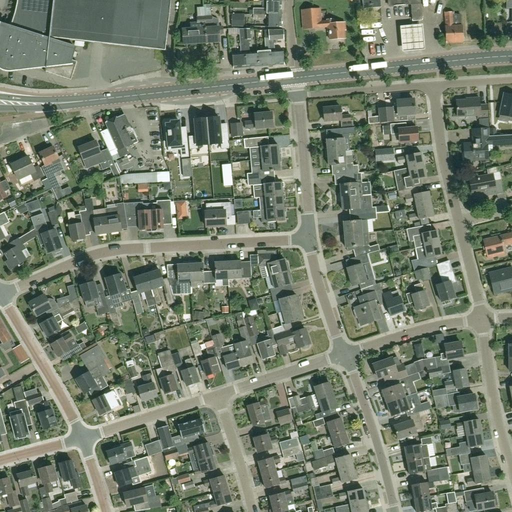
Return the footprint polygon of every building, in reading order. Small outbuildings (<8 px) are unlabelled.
[(23,71),(40,69),(46,72),(54,75),(71,81),(77,62),(71,60),(72,57),(76,58),(76,56),(77,53),(74,52),(75,48),(50,40),(51,39),(50,39),(54,0),(17,0),(17,4),(15,13),(10,28),(0,25),(1,23),(0,23),(0,69),(3,72),(5,72),(7,72),(8,73),(10,72),(23,71)] [(98,44),(165,51),(170,0),(54,0),(50,39),(51,39),(76,41),(86,42),(98,44)] [(362,0),(364,8),(381,7),(380,0),(362,0)] [(253,15),(281,15),(281,2),(267,2),(267,9),(253,9),(253,10),(253,15)] [(421,4),(411,5),(412,22),(422,21),(421,4)] [(182,45),(206,43),(204,8),(204,7),(196,8),(197,17),(196,17),(196,23),(190,23),(190,30),(181,30),(182,45)] [(212,29),(212,24),(211,7),(204,8),(206,43),(219,42),(219,34),(223,34),(222,28),(212,29)] [(346,31),(345,24),(345,23),(334,24),(333,20),(327,20),(327,22),(321,22),(320,9),(302,11),(303,30),(321,28),(321,27),(329,27),(330,40),(345,39),(344,31),(346,31)] [(463,25),(461,26),(460,15),(454,15),(454,12),(446,13),(446,43),(463,43),(463,25)] [(231,27),(244,27),(244,14),(231,14),(231,27)] [(281,24),(281,15),(253,15),(253,19),(267,19),(267,27),(281,28),(281,24)] [(423,26),(401,28),(403,52),(425,50),(423,26)] [(232,54),(233,69),(247,68),(244,40),(245,40),(244,34),(245,34),(245,29),(239,29),(241,54),(232,54)] [(251,40),(250,29),(245,29),(245,34),(244,34),(245,40),(244,40),(247,68),(259,67),(258,52),(250,53),(249,40),(251,40)] [(274,51),(273,38),(283,38),(283,30),(268,31),(269,38),(271,66),(284,65),(283,51),(274,51)] [(264,31),(265,39),(266,52),(258,52),(259,67),(271,66),(269,38),(268,31),(264,31)] [(511,95),(505,94),(500,115),(511,117),(511,95)] [(457,101),(458,118),(477,116),(477,119),(487,119),(487,105),(483,105),(480,106),(479,98),(471,99),(471,101),(457,101)] [(369,125),(380,124),(408,121),(407,115),(415,114),(414,100),(397,102),(398,109),(393,110),(392,108),(382,109),(379,109),(380,117),(368,118),(369,125)] [(342,130),(343,130),(343,129),(354,128),(353,121),(350,121),(350,115),(341,115),(340,107),(323,108),(325,122),(341,120),(342,129),(342,130)] [(256,130),(273,128),(272,114),(254,115),(255,121),(245,122),(246,129),(256,128),(256,130)] [(124,156),(129,154),(126,148),(138,142),(125,115),(105,123),(118,151),(117,151),(120,158),(124,156)] [(219,118),(207,119),(209,145),(221,144),(221,150),(229,149),(228,133),(220,134),(220,125),(219,118)] [(196,136),(188,137),(190,150),(198,149),(197,146),(209,145),(207,119),(194,120),(195,127),(196,136)] [(171,124),(166,125),(168,151),(181,150),(181,158),(188,157),(186,137),(180,138),(179,122),(171,122),(171,124)] [(231,138),(244,137),(242,123),(233,124),(230,124),(231,138)] [(399,143),(418,141),(417,129),(403,130),(403,124),(390,125),(391,135),(399,134),(399,143)] [(342,130),(342,129),(336,130),(337,140),(327,141),(328,154),(345,152),(350,151),(348,135),(355,134),(355,129),(343,130),(342,130)] [(511,136),(500,138),(496,138),(489,138),(488,130),(473,130),(474,145),(465,145),(465,153),(462,153),(463,163),(471,163),(471,161),(487,160),(487,152),(492,152),(492,146),(511,145),(511,136)] [(260,160),(260,161),(279,159),(278,146),(269,147),(263,147),(262,138),(244,140),(245,149),(249,149),(256,148),(257,160),(260,160)] [(96,141),(78,148),(83,160),(97,155),(100,163),(100,164),(102,170),(109,167),(114,165),(115,165),(113,161),(112,159),(110,154),(108,150),(100,153),(96,141)] [(41,167),(47,179),(52,189),(58,186),(52,174),(56,172),(63,169),(58,160),(59,160),(53,148),(40,154),(45,165),(41,167)] [(393,148),(375,149),(376,161),(394,159),(393,148)] [(341,175),(359,174),(358,168),(353,168),(351,151),(350,151),(345,152),(328,154),(329,166),(332,166),(340,165),(341,175)] [(408,169),(423,166),(421,153),(406,156),(406,157),(397,159),(398,165),(407,163),(408,169)] [(117,162),(122,173),(137,167),(132,155),(117,162)] [(34,168),(29,157),(12,165),(18,180),(30,175),(34,182),(44,177),(39,166),(34,168)] [(183,168),(191,167),(190,159),(182,160),(183,168)] [(251,167),(252,174),(247,174),(248,175),(248,180),(269,178),(269,172),(275,172),(281,171),(279,159),(260,161),(260,166),(251,167)] [(397,185),(398,191),(412,189),(421,187),(422,187),(421,180),(426,179),(423,166),(408,169),(401,171),(404,183),(397,185)] [(487,170),(488,176),(470,179),(472,193),(473,199),(486,197),(495,196),(503,194),(501,180),(494,182),(493,175),(493,174),(498,173),(498,168),(487,170)] [(342,185),(340,185),(341,198),(363,196),(362,184),(362,179),(359,179),(359,174),(341,175),(342,185)] [(282,183),(270,184),(269,178),(248,180),(248,186),(264,185),(265,191),(253,192),(254,199),(259,198),(283,196),(282,183)] [(0,200),(7,197),(5,192),(10,189),(6,180),(0,183),(0,181),(0,200)] [(146,180),(136,181),(137,189),(147,188),(146,180)] [(416,208),(431,205),(429,192),(414,195),(412,189),(398,191),(400,199),(405,198),(406,203),(415,202),(416,208)] [(260,210),(284,208),(283,196),(259,198),(260,210)] [(364,209),(363,196),(341,198),(342,211),(349,210),(358,210),(358,216),(376,214),(376,208),(372,208),(364,209)] [(172,215),(171,202),(171,201),(157,201),(157,204),(158,211),(150,211),(151,232),(156,232),(158,230),(164,229),(163,226),(163,215),(171,215),(172,215)] [(130,204),(124,204),(126,215),(126,218),(139,217),(140,231),(145,230),(147,232),(151,232),(150,211),(150,205),(150,204),(144,205),(143,203),(130,204)] [(213,212),(206,212),(206,227),(227,226),(227,225),(226,219),(232,218),(232,216),(231,205),(231,203),(221,204),(221,207),(213,207),(213,212)] [(28,211),(24,204),(17,208),(20,215),(28,211)] [(105,209),(109,233),(121,231),(119,217),(126,215),(124,204),(117,205),(117,207),(112,208),(105,209)] [(431,205),(416,208),(418,214),(409,216),(410,222),(419,220),(434,217),(431,205)] [(54,207),(48,209),(49,213),(47,213),(52,226),(60,224),(54,207)] [(260,210),(261,223),(285,221),(284,208),(260,210)] [(109,233),(105,209),(99,210),(93,211),(93,210),(86,211),(86,214),(88,223),(94,223),(95,232),(96,235),(109,233)] [(67,214),(69,226),(72,241),(85,239),(85,236),(83,226),(88,225),(88,223),(86,214),(80,215),(74,216),(74,212),(67,214)] [(0,240),(4,238),(0,229),(0,227),(9,223),(5,213),(0,214),(0,240)] [(359,222),(350,222),(344,223),(345,235),(362,234),(361,222),(361,221),(365,221),(377,220),(376,215),(376,214),(358,216),(359,222)] [(49,232),(45,223),(43,215),(31,219),(34,227),(35,230),(37,237),(40,246),(45,244),(48,253),(53,251),(54,253),(55,254),(60,252),(60,251),(60,249),(61,248),(55,230),(49,232)] [(424,247),(439,244),(437,231),(421,234),(420,228),(407,230),(408,238),(413,237),(414,242),(423,240),(424,247)] [(23,245),(37,237),(35,230),(8,245),(11,251),(5,254),(9,260),(5,262),(10,270),(26,260),(19,248),(23,245)] [(511,233),(483,241),(487,256),(504,252),(503,247),(511,244),(511,233)] [(346,248),(347,252),(353,250),(355,258),(366,255),(368,255),(380,251),(378,245),(370,247),(369,246),(366,246),(363,246),(362,234),(345,235),(346,248)] [(427,259),(435,258),(442,256),(439,244),(424,247),(415,249),(417,255),(418,260),(411,261),(414,273),(427,268),(429,268),(427,259)] [(406,246),(408,256),(415,255),(413,245),(406,246)] [(271,276),(288,272),(287,268),(288,266),(287,262),(285,261),(285,259),(275,262),(273,254),(259,255),(259,265),(259,266),(266,266),(268,277),(271,276)] [(357,266),(348,269),(353,287),(359,285),(366,283),(361,265),(368,263),(366,255),(355,258),(357,266)] [(250,266),(250,258),(249,258),(249,263),(240,263),(240,262),(227,262),(228,280),(241,279),(251,279),(250,266)] [(229,286),(228,280),(227,262),(215,263),(215,272),(209,272),(210,284),(216,284),(222,284),(222,287),(229,286)] [(168,279),(170,286),(172,286),(176,286),(191,285),(190,264),(177,265),(178,269),(174,269),(175,273),(168,274),(168,277),(168,279)] [(210,284),(209,272),(203,272),(203,264),(190,264),(191,285),(192,288),(198,288),(197,285),(204,284),(210,284)] [(427,268),(414,273),(416,281),(421,280),(422,283),(431,280),(427,268)] [(511,268),(489,274),(494,295),(511,290),(511,268)] [(153,298),(155,305),(162,303),(160,296),(157,287),(163,286),(164,285),(163,280),(160,271),(147,275),(153,298)] [(450,272),(440,275),(443,284),(436,286),(441,302),(456,298),(451,283),(455,282),(452,271),(450,272)] [(289,276),(288,272),(271,276),(274,288),(270,289),(270,290),(272,295),(284,292),(282,286),(290,284),(291,284),(291,282),(292,281),(291,276),(289,276)] [(114,310),(116,309),(116,310),(123,308),(119,294),(125,292),(120,275),(106,279),(111,297),(110,297),(114,310)] [(148,307),(155,305),(153,298),(147,275),(134,279),(138,293),(143,292),(148,307)] [(359,285),(361,290),(373,286),(375,286),(374,281),(366,283),(359,285)] [(109,312),(107,306),(104,295),(98,296),(94,282),(80,286),(84,302),(94,299),(97,309),(98,316),(109,312)] [(383,295),(383,296),(379,284),(373,286),(378,301),(380,306),(386,304),(390,316),(405,311),(400,298),(398,291),(390,294),(390,293),(383,295)] [(409,304),(415,302),(417,309),(419,309),(420,310),(421,310),(426,309),(426,308),(426,307),(428,306),(424,292),(423,292),(421,284),(415,286),(417,294),(413,295),(412,293),(406,295),(406,297),(407,297),(409,304)] [(74,285),(67,287),(70,296),(71,302),(77,298),(78,298),(74,285)] [(352,302),(355,309),(354,310),(353,311),(356,318),(357,319),(358,319),(361,326),(381,319),(375,302),(378,301),(373,286),(361,290),(363,295),(357,297),(360,306),(357,307),(355,301),(352,302)] [(172,292),(165,294),(168,306),(175,304),(172,292)] [(281,306),(283,312),(299,308),(298,304),(300,302),(299,298),(297,297),(296,295),(293,296),(285,298),(284,292),(272,295),(274,302),(280,300),(281,306)] [(44,296),(29,304),(36,316),(46,311),(47,315),(48,315),(58,309),(56,304),(55,304),(54,302),(53,301),(51,300),(49,300),(47,301),(44,296)] [(50,319),(40,324),(47,337),(60,330),(56,323),(62,320),(64,319),(63,317),(73,312),(80,308),(77,299),(77,298),(71,302),(58,309),(60,313),(50,319)] [(134,304),(137,315),(144,313),(141,302),(134,304)] [(300,312),(299,308),(283,312),(286,324),(291,323),(302,320),(302,318),(304,317),(303,313),(300,312)] [(109,313),(113,328),(120,326),(116,311),(110,313),(109,313)] [(250,312),(242,314),(243,319),(249,337),(256,335),(257,335),(252,317),(250,312)] [(11,340),(12,339),(0,319),(0,340),(3,345),(1,346),(5,353),(15,346),(11,340)] [(237,321),(239,328),(242,339),(249,337),(243,319),(237,321)] [(75,333),(87,328),(84,320),(72,325),(75,333)] [(100,325),(93,328),(96,335),(103,332),(100,325)] [(281,327),(272,330),(274,335),(285,331),(284,326),(281,327)] [(298,348),(301,347),(302,349),(303,350),(308,348),(309,347),(308,345),(310,344),(305,329),(294,333),(292,329),(285,331),(274,335),(277,345),(278,347),(296,341),(298,348)] [(277,345),(274,335),(272,330),(267,331),(270,339),(257,343),(262,360),(276,356),(273,346),(277,345)] [(156,341),(165,338),(163,331),(153,334),(156,341)] [(51,344),(55,350),(53,351),(57,357),(58,356),(58,357),(60,356),(64,353),(67,359),(86,349),(83,344),(79,346),(79,345),(77,346),(69,351),(66,346),(74,341),(73,339),(70,334),(62,339),(61,338),(51,344)] [(220,334),(211,337),(212,341),(215,347),(215,348),(222,346),(224,345),(220,334)] [(444,343),(443,334),(435,335),(437,344),(444,343)] [(241,343),(234,345),(240,366),(253,362),(249,350),(248,347),(246,342),(243,343),(241,343)] [(195,357),(202,355),(198,343),(191,345),(195,357)] [(447,359),(447,360),(463,357),(461,343),(444,345),(445,353),(440,354),(441,360),(447,359)] [(417,359),(425,357),(422,344),(414,346),(417,359)] [(101,375),(102,377),(110,373),(108,370),(102,359),(105,357),(98,345),(79,356),(89,373),(76,380),(84,394),(88,392),(91,396),(99,391),(97,387),(91,377),(94,376),(95,378),(101,375)] [(223,349),(221,349),(224,358),(227,370),(240,366),(234,345),(233,345),(227,347),(223,349)] [(209,360),(202,362),(206,376),(219,373),(214,358),(218,357),(215,348),(215,347),(207,349),(206,350),(209,360)] [(176,372),(175,368),(169,350),(157,354),(161,368),(155,370),(159,380),(160,380),(165,394),(177,390),(172,373),(176,372)] [(178,353),(171,355),(170,350),(169,350),(175,368),(183,366),(178,353)] [(386,384),(406,377),(418,373),(427,370),(426,370),(428,370),(426,360),(423,360),(403,367),(403,365),(400,366),(397,357),(374,366),(378,379),(384,377),(386,384)] [(449,368),(461,366),(460,359),(447,361),(449,368)] [(127,368),(131,379),(137,377),(134,365),(132,360),(126,362),(127,367),(127,368)] [(188,370),(182,372),(187,387),(188,386),(188,388),(190,388),(194,387),(194,386),(194,385),(199,383),(194,368),(191,360),(185,362),(188,370)] [(428,370),(429,378),(442,376),(442,375),(441,367),(436,368),(428,370)] [(446,390),(446,393),(447,395),(457,393),(456,388),(469,386),(465,369),(453,372),(455,381),(445,383),(446,390)] [(420,380),(418,373),(406,377),(408,384),(420,380)] [(138,389),(142,401),(157,397),(153,384),(152,384),(149,375),(143,377),(146,386),(138,389)] [(123,383),(127,395),(135,392),(131,379),(123,383)] [(318,400),(333,395),(329,383),(315,388),(317,394),(318,400)] [(386,404),(408,396),(404,384),(382,392),(386,404)] [(36,390),(25,393),(29,406),(44,401),(41,393),(37,394),(36,390)] [(459,393),(457,393),(447,395),(446,393),(433,395),(433,398),(436,410),(445,408),(449,407),(459,405),(460,412),(477,409),(475,395),(460,398),(459,393)] [(305,397),(305,398),(299,399),(298,395),(292,397),(288,398),(291,408),(292,408),(295,407),(313,402),(311,396),(311,395),(305,397)] [(313,402),(295,407),(297,414),(309,410),(309,411),(320,406),(322,413),(321,413),(320,414),(315,415),(316,420),(313,422),(323,419),(323,418),(335,414),(333,409),(337,408),(333,395),(318,400),(313,402)] [(93,401),(100,415),(120,405),(117,399),(109,403),(105,396),(93,401)] [(429,402),(412,408),(408,396),(386,404),(391,417),(409,411),(411,416),(419,414),(429,410),(431,409),(429,402)] [(28,435),(26,427),(24,418),(30,416),(26,400),(14,403),(16,411),(9,413),(16,438),(18,438),(18,440),(27,437),(26,435),(28,435)] [(47,402),(40,404),(43,413),(38,414),(44,430),(57,426),(51,410),(50,410),(47,402)] [(259,408),(265,406),(264,402),(247,406),(251,419),(253,426),(264,423),(263,422),(271,420),(269,413),(261,415),(259,408)] [(288,409),(275,413),(279,425),(280,424),(280,426),(292,423),(291,421),(292,421),(288,409)] [(419,414),(411,416),(407,417),(409,422),(394,427),(398,440),(416,434),(416,431),(421,429),(419,423),(421,422),(422,422),(420,417),(419,414)] [(323,419),(313,422),(315,428),(325,425),(323,419)] [(330,436),(345,432),(340,419),(326,423),(330,436)] [(183,444),(186,444),(199,440),(197,434),(205,432),(201,420),(178,426),(183,444)] [(449,420),(448,420),(443,422),(439,422),(441,430),(451,429),(449,420)] [(466,436),(481,433),(479,420),(464,423),(457,425),(458,430),(465,429),(466,436)] [(164,450),(173,447),(171,439),(168,426),(158,428),(164,450)] [(301,432),(295,434),(297,440),(304,438),(301,432)] [(345,432),(330,436),(335,449),(349,445),(345,432)] [(481,433),(466,436),(468,443),(460,444),(461,450),(468,449),(469,449),(484,446),(481,433)] [(258,453),(271,450),(270,445),(277,443),(276,438),(269,440),(267,435),(254,439),(258,453)] [(281,451),(299,446),(297,438),(279,443),(281,451)] [(404,448),(407,462),(422,459),(429,458),(427,445),(432,444),(431,438),(421,440),(422,445),(404,448)] [(145,446),(148,457),(163,452),(159,441),(145,446)] [(123,452),(133,449),(131,443),(113,449),(114,451),(106,453),(108,457),(106,459),(108,463),(110,463),(110,465),(125,460),(123,452)] [(208,443),(195,447),(187,449),(189,453),(189,454),(195,452),(198,461),(212,457),(212,456),(214,455),(212,449),(210,449),(208,443)] [(301,454),(299,446),(281,451),(283,459),(301,454)] [(179,457),(178,456),(176,448),(176,447),(173,447),(164,450),(163,450),(164,452),(166,461),(179,457)] [(319,447),(312,449),(313,455),(321,453),(319,447)] [(333,448),(323,452),(325,458),(335,455),(333,448)] [(337,466),(339,472),(353,468),(350,455),(336,459),(335,455),(325,458),(320,460),(311,462),(314,471),(327,467),(328,468),(337,466)] [(262,475),(276,472),(273,463),(280,461),(279,456),(258,462),(262,475)] [(473,472),(488,469),(486,456),(471,459),(471,460),(463,461),(464,467),(472,465),(473,472)] [(131,479),(139,476),(152,472),(147,457),(132,462),(133,468),(128,470),(127,469),(123,471),(115,473),(120,488),(132,484),(131,479)] [(195,476),(216,470),(212,457),(198,461),(200,469),(193,471),(195,476)] [(448,474),(447,468),(431,471),(429,458),(422,459),(407,462),(409,476),(425,473),(425,472),(427,471),(428,478),(448,474)] [(172,471),(188,465),(186,460),(170,465),(172,471)] [(74,463),(71,461),(59,464),(64,482),(71,480),(73,489),(81,487),(77,475),(75,476),(73,468),(75,466),(74,463)] [(44,484),(46,494),(53,492),(50,483),(56,481),(52,466),(39,469),(43,484),(44,484)] [(353,468),(339,472),(340,478),(332,480),(333,486),(342,484),(357,480),(353,468)] [(490,482),(488,469),(473,472),(474,479),(467,480),(468,485),(475,484),(475,485),(490,482)] [(35,483),(32,472),(17,475),(23,497),(29,495),(26,485),(35,483)] [(276,472),(262,475),(265,489),(286,483),(285,478),(278,480),(276,472)] [(433,483),(439,482),(449,480),(448,474),(428,478),(429,483),(411,486),(414,500),(429,497),(428,490),(434,488),(433,483)] [(190,481),(188,475),(177,478),(179,484),(190,481)] [(213,494),(228,490),(224,476),(203,482),(205,487),(211,486),(213,494)] [(305,476),(290,480),(292,486),(306,483),(307,482),(305,476)] [(0,496),(6,495),(9,508),(20,505),(19,502),(16,491),(12,492),(8,478),(0,480),(0,496)] [(183,484),(183,485),(181,485),(183,490),(185,490),(195,487),(193,482),(183,484)] [(306,483),(292,486),(293,493),(308,489),(306,483)] [(451,493),(460,492),(459,483),(450,484),(451,493)] [(315,495),(332,491),(330,485),(320,488),(319,486),(313,487),(315,495)] [(126,507),(134,505),(147,502),(149,509),(161,507),(158,496),(147,499),(144,489),(123,494),(126,507)] [(350,505),(365,502),(363,489),(347,492),(347,493),(339,495),(340,501),(349,499),(350,505)] [(231,503),(228,490),(213,494),(216,501),(209,503),(210,506),(211,509),(231,503)] [(477,490),(464,492),(465,503),(475,501),(477,511),(495,508),(494,506),(497,505),(496,495),(493,496),(492,493),(478,496),(477,490)] [(270,511),(287,507),(285,498),(292,496),(290,491),(269,496),(273,510),(270,511)] [(332,491),(315,495),(316,501),(333,497),(332,491)] [(65,499),(66,504),(78,501),(75,492),(64,495),(63,493),(65,499)] [(52,505),(50,497),(42,500),(44,511),(47,511),(53,509),(52,505)] [(429,497),(414,500),(416,511),(425,511),(432,511),(429,497)] [(20,505),(20,508),(21,511),(30,511),(27,499),(19,502),(20,505)] [(66,504),(65,499),(60,500),(58,501),(58,502),(52,505),(53,509),(66,504)] [(87,511),(86,506),(82,508),(80,501),(71,504),(72,504),(62,507),(56,509),(57,510),(47,511),(87,511)] [(367,511),(365,502),(350,505),(351,511),(347,511),(367,511)] [(435,511),(455,511),(457,511),(455,503),(445,505),(446,507),(435,509),(435,511)]
